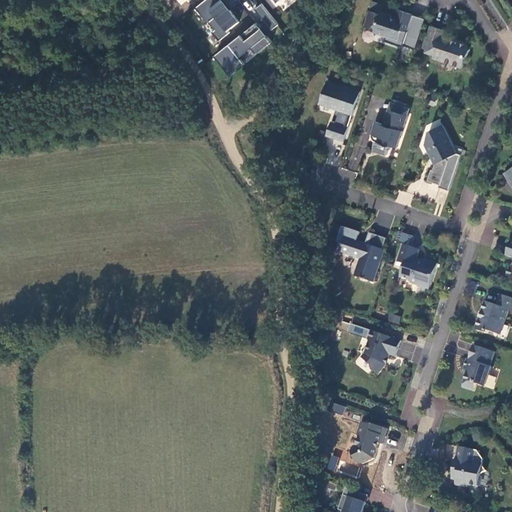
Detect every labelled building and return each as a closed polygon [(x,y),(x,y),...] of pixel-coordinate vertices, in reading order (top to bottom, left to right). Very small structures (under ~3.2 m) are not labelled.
[(203,0),(193,9),(219,40),(240,23),(220,0),(203,0)] [(271,30),(279,24),(261,3),(254,9),(271,30)] [(408,33),(414,16),(400,11),(397,20),(393,19),(393,17),(381,13),(380,15),(370,12),(365,27),(375,31),(375,33),(387,38),(386,42),(397,46),(403,31),(408,33)] [(255,23),(213,56),(229,76),(271,42),(255,23)] [(446,31),(432,27),(424,48),(435,53),(434,58),(463,68),(467,56),(468,57),(471,49),(468,44),(444,36),(446,31)] [(360,94),(327,84),(321,103),(336,108),(336,110),(339,112),(336,123),(332,122),(327,136),(344,141),(349,127),(345,126),(353,102),(357,104),(360,94)] [(411,109),(392,102),(389,110),(408,116),(411,109)] [(399,145),(408,116),(389,110),(384,125),(377,122),(372,135),(372,137),(373,140),(375,142),(377,143),(374,151),(388,155),(391,143),(399,145)] [(450,191),(462,155),(458,154),(444,126),(430,131),(426,144),(431,155),(434,156),(437,161),(434,170),(432,169),(428,181),(440,185),(440,187),(450,191)] [(374,283),(384,251),(382,251),(369,246),(372,238),(369,237),(366,245),(362,247),(356,245),(360,234),(342,228),(338,243),(342,245),(340,253),(361,260),(356,277),(363,280),(363,281),(367,282),(367,281),(374,283)] [(410,245),(413,235),(400,232),(398,241),(410,245)] [(370,234),(369,237),(372,238),(369,246),(382,251),(385,239),(370,234)] [(430,289),(438,264),(427,261),(426,264),(417,261),(420,250),(404,245),(398,263),(405,265),(402,278),(410,281),(411,283),(430,289)] [(511,298),(502,295),(498,306),(487,302),(483,314),(484,314),(482,318),(477,331),(489,335),(490,331),(499,334),(502,324),(505,325),(510,310),(511,311),(511,298)] [(387,321),(399,323),(401,316),(389,313),(387,321)] [(402,341),(371,331),(369,340),(370,343),(366,355),(363,358),(373,367),(373,371),(378,375),(386,366),(384,364),(386,358),(389,359),(390,356),(397,358),(402,341)] [(496,352),(474,346),(470,360),(468,359),(464,369),(466,370),(467,376),(463,388),(475,391),(477,384),(485,387),(492,367),(491,367),(496,352)] [(343,414),(345,406),(334,403),(331,411),(343,414)] [(372,425),(363,422),(358,435),(360,438),(357,446),(354,448),(353,452),(358,463),(363,465),(375,459),(379,448),(378,448),(379,443),(383,444),(388,429),(374,425),(372,425)] [(456,485),(468,488),(468,485),(479,487),(481,475),(486,471),(483,466),(484,460),(478,451),(459,448),(453,477),(458,478),(457,481),(456,485)] [(335,471),(338,457),(330,455),(327,469),(335,471)] [(338,486),(329,482),(325,493),(331,494),(332,491),(336,492),(338,486)] [(357,493),(348,489),(340,511),(343,511),(364,511),(367,504),(355,500),(357,493)] [(369,497),(357,493),(355,500),(367,504),(369,497)]
